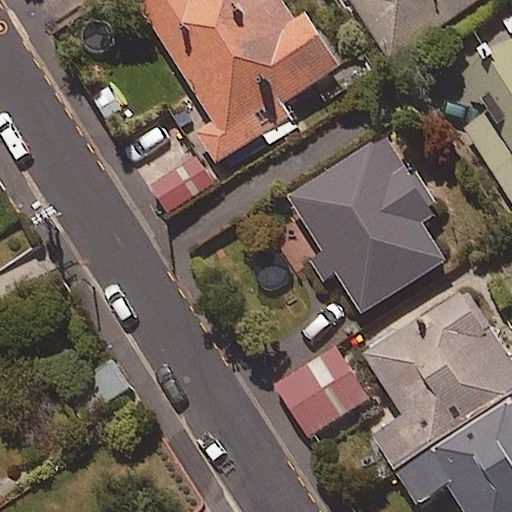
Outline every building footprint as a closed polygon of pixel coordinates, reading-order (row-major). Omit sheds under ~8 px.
[(156,0),(170,22),(160,27),(204,101),(190,109),(220,160),(267,132),(272,142),(301,125),(287,101),(347,65),(314,10),(299,19),(287,0),(156,0)] [(354,0),(392,55),(474,0),(354,0)] [(511,41),(464,72),(490,112),(466,127),(511,198),(511,41)] [(439,213),(392,135),(295,193),(365,312),(451,260),(427,220),(439,213)] [(220,186),(195,150),(151,181),(176,216),(220,186)] [(0,231),(16,221),(0,195),(0,231)] [(511,308),(511,294),(497,270),(369,351),(408,412),(375,433),(420,504),(451,485),(468,511),(511,511),(511,349),(493,320),(511,308)] [(372,398),(340,347),(279,385),(311,437),(372,398)] [(134,388),(114,358),(73,386),(93,416),(134,388)]
